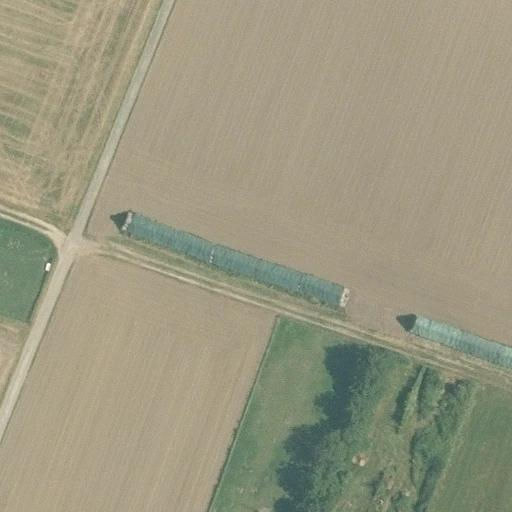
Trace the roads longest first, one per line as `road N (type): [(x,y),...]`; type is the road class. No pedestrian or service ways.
road 1 (track): [(74,239),(511,397)]
road 2 (track): [(74,239),(179,0)]
road 3 (track): [(0,424),(74,239)]
